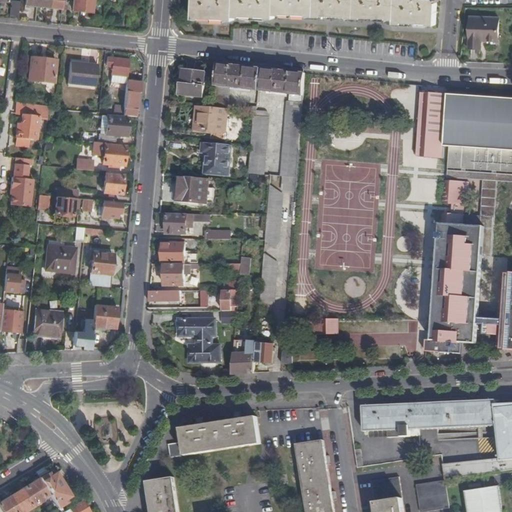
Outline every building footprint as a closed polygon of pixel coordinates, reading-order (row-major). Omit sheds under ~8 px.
[(38,0),(37,7),(62,9),(62,0),(38,0)] [(93,0),(74,0),(73,11),(92,13),(93,0)] [(436,25),(436,8),(436,0),(195,0),(195,8),(195,18),(203,19),(203,17),(227,18),(227,20),(235,20),(236,16),(243,16),(244,15),(268,16),(268,17),(277,18),(276,14),(283,15),(285,13),(309,14),(309,16),(323,17),(324,14),(351,15),(351,18),(363,19),(363,17),(386,18),(386,19),(395,20),(395,23),(404,23),(404,21),(428,22),(428,25),(436,25)] [(18,20),(19,7),(11,6),(10,19),(18,20)] [(498,40),(499,19),(471,17),(470,47),(480,47),(481,39),(498,40)] [(127,77),(129,60),(108,58),(107,67),(112,67),(112,75),(127,77)] [(56,61),(30,59),(28,82),(53,84),(56,61)] [(97,66),(70,63),(68,84),(95,87),(97,66)] [(286,115),(302,116),(305,74),(218,65),(213,107),(228,109),(229,95),(228,95),(228,88),(288,95),(286,115)] [(182,70),(180,95),(203,98),(206,73),(182,70)] [(127,82),(127,77),(112,75),(111,82),(126,84),(127,82)] [(141,83),(127,82),(126,84),(126,91),(137,92),(140,92),(141,83)] [(126,91),(123,116),(128,116),(135,117),(137,92),(126,91)] [(445,147),(448,96),(419,95),(417,158),(444,159),(445,147)] [(511,99),(448,96),(445,147),(450,147),(448,169),(511,172),(511,99)] [(24,104),(23,115),(21,124),(21,129),(20,139),(33,140),(33,139),(34,139),(34,136),(37,136),(39,116),(47,117),(48,109),(48,106),(24,104)] [(122,115),(123,106),(114,105),(114,114),(122,115)] [(226,133),(228,109),(213,107),(198,107),(196,131),(226,133)] [(265,117),(265,112),(257,112),(254,112),(251,148),(250,159),(266,160),(270,118),(265,117)] [(98,142),(105,142),(115,143),(116,135),(126,136),(128,117),(106,115),(105,128),(105,134),(99,133),(98,142)] [(282,177),(297,178),(302,116),(286,115),(281,177),(282,177)] [(98,142),(94,142),(94,153),(103,154),(102,164),(123,166),(125,147),(104,145),(105,142),(98,142)] [(232,146),(204,143),(204,152),(208,153),(206,172),(229,174),(232,146)] [(266,168),(266,160),(250,159),(250,168),(266,168)] [(77,160),(76,170),(91,171),(92,161),(77,160)] [(10,178),(9,189),(11,189),(11,195),(10,205),(30,207),(32,180),(27,179),(28,167),(14,165),(13,178),(10,178)] [(497,181),(511,181),(511,174),(449,171),(448,178),(483,180),(497,181)] [(122,195),(123,176),(105,175),(103,193),(122,195)] [(209,180),(181,177),(179,202),(207,204),(209,180)] [(297,178),(282,177),(281,191),(296,192),(297,178)] [(511,350),(511,272),(507,272),(505,311),(480,309),(483,257),(485,228),(481,227),(482,215),(481,215),(465,214),(467,181),(443,180),(442,204),(453,204),(452,213),(442,213),(433,340),(427,340),(426,351),(461,353),(462,344),(477,344),(479,329),(486,330),(503,331),(502,336),(502,350),(511,350)] [(481,215),(482,215),(481,227),(485,228),(483,257),(492,258),(497,181),(483,180),(481,215)] [(266,240),(265,242),(275,250),(279,246),(277,242),(279,239),(276,237),(281,231),(277,227),(280,223),(277,220),(281,215),(279,213),(282,207),(277,203),(282,198),(270,186),(268,217),(266,240)] [(73,198),(76,198),(76,190),(56,188),(55,197),(56,197),(62,197),(73,198)] [(48,196),(38,195),(37,209),(47,210),(48,196)] [(62,197),(56,197),(54,214),(72,216),(73,205),(73,198),(62,197)] [(91,199),(82,199),(81,211),(90,212),(91,199)] [(120,203),(101,202),(100,207),(99,216),(99,217),(116,218),(117,213),(119,214),(120,203)] [(210,215),(168,213),(167,234),(187,235),(188,221),(210,222),(210,215)] [(84,228),(75,227),(74,242),(83,243),(84,233),(84,228)] [(207,231),(207,239),(221,240),(222,232),(207,231)] [(163,244),(163,262),(186,262),(186,244),(163,244)] [(47,247),(44,272),(72,275),(75,250),(47,247)] [(92,259),(90,285),(97,286),(110,287),(113,254),(91,252),(90,259),(92,259)] [(267,309),(271,312),(272,309),(274,307),(272,304),(275,300),(272,296),(276,292),(272,288),(276,283),(273,279),(277,275),(273,271),(277,267),(265,256),(261,303),(267,309)] [(200,264),(165,264),(166,286),(186,286),(186,269),(200,269),(200,264)] [(242,266),(241,271),(241,274),(249,275),(249,267),(242,266)] [(7,273),(5,291),(24,293),(25,281),(19,280),(20,268),(7,267),(7,273)] [(225,282),(226,290),(240,290),(240,282),(225,282)] [(224,290),(223,312),(232,311),(232,299),(239,299),(240,290),(226,290),(224,290)] [(181,291),(150,292),(149,302),(181,302),(181,291)] [(118,308),(95,306),(93,322),(93,327),(115,329),(118,308)] [(62,314),(36,310),(33,336),(43,337),(44,336),(59,337),(62,314)] [(0,331),(21,333),(23,313),(3,311),(2,316),(0,331)] [(233,324),(233,316),(223,315),(223,323),(233,324)] [(198,337),(198,347),(198,351),(192,352),(192,364),(222,364),(222,346),(214,347),(215,336),(217,336),(217,321),(206,321),(206,317),(199,317),(199,320),(199,323),(195,323),(195,320),(180,320),(180,337),(198,337)] [(310,335),(339,334),(339,319),(310,319),(310,335)] [(83,333),(75,332),(73,346),(81,347),(81,350),(91,349),(93,327),(93,322),(84,321),(83,333)] [(234,374),(255,373),(258,342),(249,341),(248,354),(244,354),(244,341),(236,340),(233,370),(234,374)] [(276,345),(259,344),(258,362),(274,363),(276,345)] [(283,352),(282,364),(294,364),(294,352),(283,352)] [(503,461),(511,460),(511,403),(497,403),(496,399),(399,403),(364,406),(365,431),(389,429),(389,437),(413,436),(412,429),(421,428),(499,424),(503,461)] [(262,444),(257,417),(242,419),(241,416),(234,417),(234,420),(204,425),(204,422),(196,423),(196,426),(181,428),(183,442),(169,444),(171,457),(262,444)] [(324,441),(297,444),(307,511),(335,511),(334,500),(337,500),(336,491),(332,492),(328,465),(332,465),(331,455),(327,456),(324,441)] [(361,449),(356,449),(359,468),(364,467),(361,449)] [(511,469),(511,460),(503,461),(444,467),(446,480),(511,469)] [(49,493),(63,484),(60,480),(61,479),(58,474),(54,473),(51,476),(49,473),(40,478),(49,493)] [(405,511),(400,477),(373,481),(377,511),(405,511)] [(43,497),(49,493),(40,478),(0,503),(0,507),(2,511),(19,511),(21,511),(29,508),(29,506),(35,502),(36,504),(43,499),(43,497)] [(179,511),(174,478),(147,481),(149,495),(146,496),(147,505),(151,504),(151,511),(179,511)] [(423,511),(451,508),(446,480),(417,485),(421,511),(423,511)] [(49,493),(58,507),(67,502),(65,499),(68,497),(69,494),(70,492),(67,487),(66,488),(63,484),(49,493)] [(503,511),(499,486),(468,490),(471,511),(503,511)] [(98,511),(98,510),(92,511),(88,511),(81,500),(69,508),(71,511),(98,511)]
